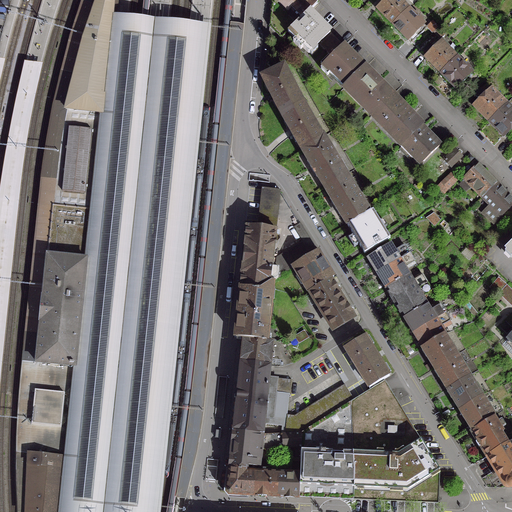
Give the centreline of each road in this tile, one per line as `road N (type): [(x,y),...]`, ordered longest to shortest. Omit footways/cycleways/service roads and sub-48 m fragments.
road 1 (residential): [(477,511),(470,483),(289,188),(245,157)]
road 2 (residential): [(245,157),(237,166),(192,508)]
road 3 (residential): [(511,179),(334,0)]
road 4 (unknown): [(291,368),(322,427),(405,377)]
road 5 (residential): [(245,157),(257,0)]
